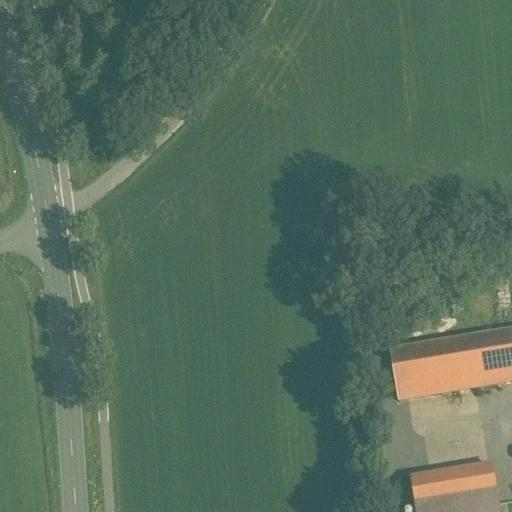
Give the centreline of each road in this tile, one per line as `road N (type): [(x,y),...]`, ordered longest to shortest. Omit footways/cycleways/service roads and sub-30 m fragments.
road 1 (residential): [(261,0),(229,53),(144,156),(48,219)]
road 2 (secondary): [(75,511),(48,219)]
road 3 (secondary): [(48,219),(0,34)]
